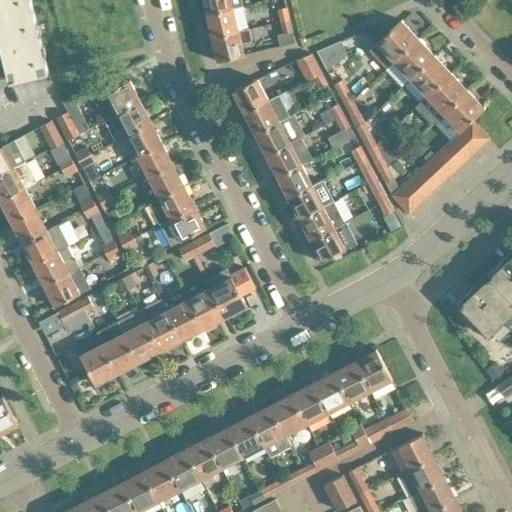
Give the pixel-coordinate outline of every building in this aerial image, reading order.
[(0,0),(0,16),(34,8),(31,0),(0,0)] [(245,5),(243,0),(203,0),(207,14),(233,8),(245,5)] [(291,19),(288,6),(278,8),(281,21),(291,19)] [(49,71),(34,8),(0,16),(0,38),(10,80),(49,71)] [(239,31),(233,8),(207,14),(212,37),(239,31)] [(296,42),(291,19),(281,21),(284,32),(278,34),(281,45),(296,42)] [(388,67),(419,38),(402,20),(371,50),(388,67)] [(245,55),(242,42),(253,40),(250,28),(239,31),(212,37),(218,61),(245,55)] [(419,38),(395,61),(412,78),(436,55),(419,38)] [(328,69),(348,53),(342,40),(318,50),(328,69)] [(324,72),(313,52),(297,60),(308,80),(314,77),(324,72)] [(428,95),(452,72),(436,55),(412,78),(428,95)] [(329,83),(324,72),(314,77),(320,87),(329,83)] [(428,95),(416,107),(432,124),(445,112),(469,90),(452,72),(428,95)] [(114,74),(88,88),(105,120),(117,114),(141,101),(130,80),(120,85),(114,74)] [(270,100),(258,78),(233,91),(244,113),(270,100)] [(354,98),(344,78),(334,83),(345,104),(349,102),(354,98)] [(461,130),(464,127),(473,119),(485,107),(469,90),(445,112),(461,130)] [(270,100),(244,113),(255,134),(281,121),(290,116),(280,95),(270,100)] [(361,111),(354,98),(349,102),(345,104),(351,116),(361,111)] [(117,114),(105,120),(116,141),(127,135),(152,122),(141,101),(117,114)] [(346,115),(339,102),(330,107),(337,119),(346,115)] [(69,112),(57,118),(69,139),(80,133),(69,112)] [(281,121),(255,134),(266,155),(292,143),(306,135),(295,114),(290,116),(281,121)] [(351,125),(346,115),(337,119),(342,130),(351,125)] [(490,137),(473,119),(464,127),(481,145),(490,137)] [(63,142),(52,121),(41,127),(52,148),(63,142)] [(372,134),(366,121),(357,126),(363,138),(372,134)] [(163,143),(152,122),(127,135),(138,156),(163,143)] [(464,127),(461,130),(455,136),(472,154),(481,145),(464,127)] [(472,154),(455,136),(446,144),(463,162),(472,154)] [(0,174),(27,161),(16,139),(0,147),(0,174)] [(174,164),(163,143),(138,156),(149,177),(174,164)] [(302,164),(292,143),(266,155),(277,177),(302,164)] [(378,144),(369,148),(368,148),(380,171),(385,169),(389,165),(378,144)] [(463,162),(446,144),(437,152),(454,170),(463,162)] [(91,154),(87,145),(75,151),(80,160),(91,154)] [(368,157),(361,145),(352,149),(359,162),(368,157)] [(454,170),(437,152),(428,161),(445,179),(454,170)] [(75,162),(70,153),(58,160),(63,168),(75,162)] [(84,167),(95,161),(91,154),(80,160),(84,167)] [(373,167),(368,157),(359,162),(364,172),(373,167)] [(26,188),(38,181),(27,161),(0,174),(0,199),(1,201),(26,188)] [(445,179),(428,161),(419,169),(436,187),(445,179)] [(79,170),(75,162),(63,168),(67,176),(79,170)] [(184,185),(174,164),(149,177),(159,198),(160,198),(184,185)] [(313,184),(302,164),(277,177),(288,198),(313,185),(313,184)] [(400,187),(389,165),(385,169),(380,171),(393,194),(400,187)] [(436,187),(419,169),(410,177),(427,196),(436,187)] [(427,196),(410,177),(401,186),(419,204),(427,196)] [(335,201),(325,179),(324,179),(313,184),(313,185),(288,198),(299,219),(335,201)] [(195,206),(184,185),(160,198),(159,198),(150,202),(160,223),(171,219),(195,206)] [(401,186),(400,187),(393,194),(410,212),(419,204),(401,186)] [(101,202),(113,196),(109,187),(97,193),(101,202)] [(381,204),(390,199),(383,187),(374,192),(381,204)] [(37,208),(26,188),(1,201),(12,222),(37,208)] [(96,204),(91,195),(80,201),(85,210),(96,204)] [(105,209),(117,203),(113,196),(101,202),(105,209)] [(395,210),(390,199),(381,204),(386,214),(395,210)] [(310,240),(346,222),(335,201),(299,219),(310,240)] [(100,212),(96,204),(85,210),(89,218),(100,212)] [(171,219),(161,224),(172,245),(182,240),(206,227),(195,206),(171,219)] [(48,229),(37,208),(12,222),(23,243),(48,229)] [(357,244),(346,222),(310,240),(322,262),(347,249),(357,244)] [(69,245),(58,224),(48,229),(23,243),(34,264),(69,245)] [(135,238),(131,229),(118,235),(123,244),(135,238)] [(193,256),(216,244),(210,232),(187,244),(193,256)] [(118,246),(113,238),(102,243),(106,252),(118,246)] [(139,246),(135,238),(123,244),(127,251),(139,246)] [(193,256),(187,244),(179,248),(186,260),(193,256)] [(80,266),(69,245),(34,264),(44,285),(80,266)] [(122,254),(118,246),(106,252),(110,260),(122,254)] [(511,251),(502,261),(511,271),(511,251)] [(159,273),(153,261),(145,265),(151,277),(159,273)] [(511,271),(502,261),(487,275),(511,300),(511,271)] [(92,287),(80,266),(44,285),(56,306),(92,287)] [(227,267),(205,279),(210,288),(225,317),(247,306),(242,295),(256,288),(246,269),(232,276),(227,267)] [(138,284),(132,272),(123,277),(129,288),(138,284)] [(511,320),(511,300),(487,275),(473,289),(507,325),(511,320)] [(129,288),(123,277),(115,280),(121,292),(129,288)] [(225,317),(210,288),(189,299),(204,329),(225,317)] [(507,325),(473,289),(457,303),(492,340),(507,325)] [(93,305),(89,296),(80,300),(85,309),(93,305)] [(182,340),(167,310),(161,297),(139,309),(161,351),(182,340)] [(204,329),(189,299),(167,310),(182,340),(204,329)] [(85,309),(80,300),(59,311),(68,330),(90,319),(85,309)] [(161,351),(139,309),(118,320),(139,362),(161,351)] [(118,320),(96,331),(103,344),(118,373),(139,362),(118,320)] [(118,373),(103,344),(81,355),(96,385),(118,373)] [(393,380),(377,349),(375,350),(375,351),(356,361),(371,391),(393,380)] [(371,391),(356,361),(334,372),(350,402),(371,391)] [(497,362),(487,370),(493,379),(504,372),(497,362)] [(350,402),(334,372),(313,383),(329,413),(350,402)] [(504,396),(511,390),(511,375),(497,386),(504,396)] [(329,413),(313,383),(292,394),(307,424),(329,413)] [(307,424),(292,394),(271,406),(286,435),(287,434),(307,424)] [(0,433),(18,424),(3,395),(0,396),(0,433)] [(286,435),(271,406),(250,417),(265,447),(266,446),(271,456),(293,445),(287,434),(286,435)] [(392,431),(414,420),(408,409),(386,420),(392,431)] [(265,447),(250,417),(228,428),(244,458),(265,447)] [(392,431),(386,420),(376,425),(382,437),(392,431)] [(372,442),(361,422),(350,427),(357,439),(345,444),(350,453),(372,442)] [(244,458),(228,428),(207,439),(223,469),(244,458)] [(434,455),(423,433),(399,446),(409,468),(410,468),(434,455)] [(223,469),(207,439),(186,450),(202,480),(223,469)] [(329,465),(350,453),(345,444),(335,450),(329,439),(318,445),(329,465)] [(329,465),(318,445),(308,450),(314,460),(302,466),(307,476),(329,465)] [(202,480),(186,450),(165,461),(180,491),(202,480)] [(445,477),(434,455),(410,468),(409,468),(399,473),(410,494),(445,477)] [(180,491),(165,461),(144,472),(159,502),(180,491)] [(286,487),(307,476),(302,466),(281,477),(286,487)] [(139,511),(159,502),(144,472),(123,483),(137,511),(139,511)] [(356,500),(343,474),(324,484),(338,509),(356,500)] [(265,498),(286,487),(281,477),(260,488),(265,498)] [(370,488),(364,477),(354,482),(360,493),(370,488)] [(428,511),(456,498),(445,477),(410,494),(419,511),(428,511)] [(137,511),(123,483),(101,494),(110,511),(137,511)] [(265,498),(260,488),(250,494),(254,503),(265,498)] [(375,511),(381,509),(370,488),(360,493),(370,511),(375,511)] [(110,511),(101,494),(82,504),(81,503),(80,504),(83,511),(110,511)] [(254,511),(276,511),(282,509),(275,497),(253,509),(254,511)] [(462,511),(456,498),(428,511),(462,511)]
